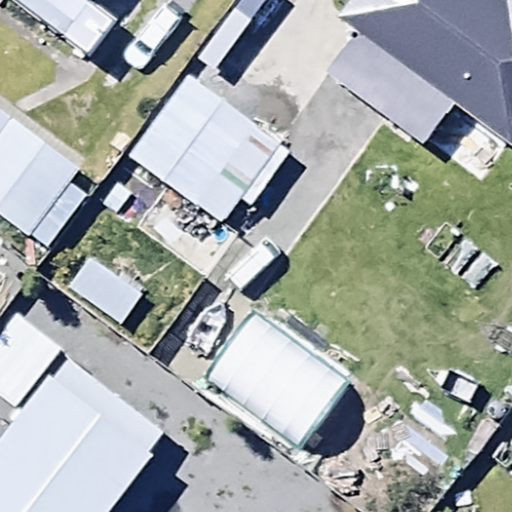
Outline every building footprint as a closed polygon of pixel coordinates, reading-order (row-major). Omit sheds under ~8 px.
[(139,0),(0,0),(0,60),(61,106),(139,0)] [(511,186),(511,39),(458,0),(343,0),(305,51),(504,197),(511,186)] [(270,171),(174,99),(105,191),(202,263),(270,171)] [(0,139),(0,247),(20,262),(72,191),(0,139)] [(181,511),(198,490),(69,396),(0,489),(0,511),(181,511)]
